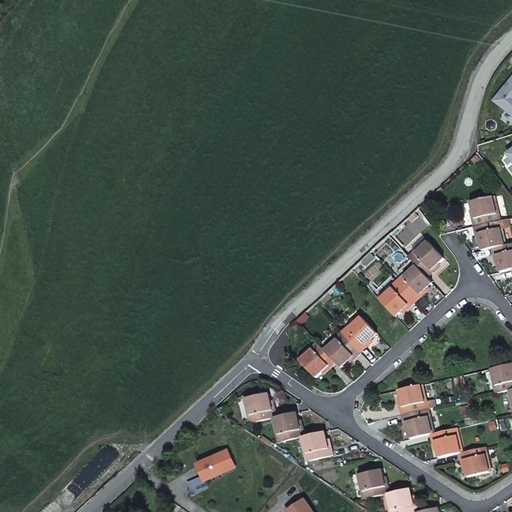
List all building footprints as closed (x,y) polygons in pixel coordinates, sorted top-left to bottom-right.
[(511,79),(495,101),(511,114),(511,79)] [(475,227),(496,222),(495,214),(498,213),(495,197),(472,203),(476,219),(474,219),(475,227)] [(510,226),(509,219),(500,221),(496,222),(498,229),(502,228),(510,226)] [(506,245),(502,228),(498,229),(496,222),(475,227),(477,235),(479,234),(483,251),(493,248),(506,245)] [(419,257),(414,262),(418,266),(428,277),(434,272),(432,270),(445,259),(425,238),(413,249),(418,253),(416,254),(419,257)] [(511,244),(506,245),(493,248),(494,256),(497,256),(500,272),(511,269),(511,244)] [(428,277),(418,266),(405,278),(408,282),(402,286),(417,302),(422,297),(420,295),(433,283),(428,277)] [(408,282),(405,278),(399,283),(402,286),(408,282)] [(411,308),(417,302),(402,286),(399,283),(381,300),(396,317),(409,306),(411,308)] [(379,334),(363,317),(350,329),(352,332),(347,337),(362,354),(368,348),(366,346),(379,334)] [(356,359),(362,354),(347,337),(341,342),(339,339),(326,351),(337,363),(342,368),(354,357),(356,359)] [(323,347),(320,344),(314,349),(317,352),(323,347)] [(317,352),(314,349),(301,361),(316,378),(329,366),(331,369),(337,363),(326,351),(323,347),(317,352)] [(511,365),(493,369),(496,386),(500,385),(502,393),(511,391),(511,390),(511,365)] [(421,384),(399,389),(403,408),(401,408),(402,416),(423,411),(427,410),(433,409),(431,401),(425,402),(421,384)] [(274,419),(276,418),(275,410),(272,411),(268,394),(254,397),(253,395),(244,397),(245,400),(246,399),(250,416),(254,416),(256,423),(274,419)] [(423,411),(402,416),(404,424),(407,423),(411,439),(431,435),(433,434),(429,417),(425,418),(423,411)] [(300,430),(296,414),(276,418),(274,419),(278,435),(282,434),(283,442),(303,437),(304,437),(303,429),(300,430)] [(453,437),(452,430),(433,434),(431,435),(433,443),(436,442),(440,458),(460,454),(462,453),(458,436),(453,437)] [(328,448),(325,432),(304,437),(303,437),(308,461),(333,456),(331,448),(328,448)] [(261,440),(269,445),(274,444),(264,436),(261,440)] [(462,453),(460,454),(462,462),(465,462),(468,477),(490,472),(486,456),(483,456),(481,449),(462,453)] [(227,451),(198,465),(204,477),(199,479),(204,490),(208,488),(205,481),(227,471),(227,462),(231,460),(227,451)] [(351,465),(338,467),(340,473),(352,471),(351,465)] [(387,495),(389,494),(387,486),(385,487),(381,471),(360,475),(363,491),(361,492),(362,497),(364,496),(365,500),(387,495)] [(193,495),(204,490),(199,479),(188,485),(193,495)] [(413,506),(409,489),(389,494),(387,495),(391,511),(395,511),(416,511),(415,506),(413,506)] [(314,511),(305,499),(287,511),(286,511),(314,511)]
